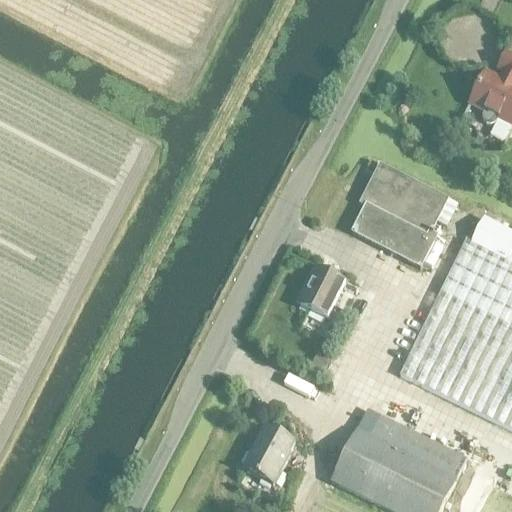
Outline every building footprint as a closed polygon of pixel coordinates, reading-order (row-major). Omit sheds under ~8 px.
[(485,127),(489,128),(493,127),(496,124),(498,120),(511,127),(511,59),(506,56),(498,70),(504,74),(499,84),(485,77),(470,105),(484,113),(482,116),(481,120),(482,124),(485,127)] [(420,271),(436,240),(449,246),(467,213),(448,203),(380,168),(359,207),(365,210),(352,235),(420,271)] [(511,433),(511,234),(484,221),(471,245),(466,243),(399,378),(511,433)] [(315,271),(297,307),(326,321),(344,286),(315,271)] [(442,511),(457,483),(456,483),(466,461),(368,413),(357,434),(356,433),(331,484),(387,511),(442,511)] [(289,457),(295,446),(263,429),(255,444),(258,445),(253,454),(252,453),(241,472),(273,490),(291,458),(289,457)]
